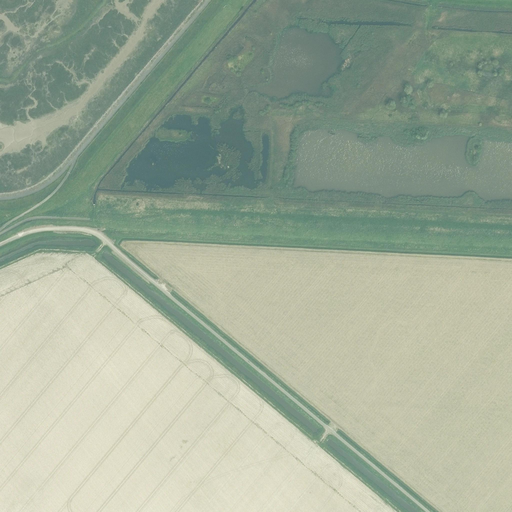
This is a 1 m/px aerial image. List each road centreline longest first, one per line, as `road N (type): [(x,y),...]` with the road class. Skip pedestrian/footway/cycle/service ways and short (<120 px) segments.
road 1 (unclassified): [(0,244),(34,230),(95,233),(427,511)]
road 2 (track): [(0,234),(61,203),(101,170),(247,0)]
